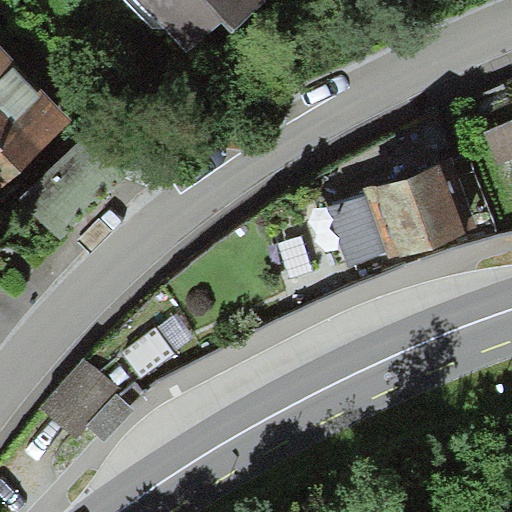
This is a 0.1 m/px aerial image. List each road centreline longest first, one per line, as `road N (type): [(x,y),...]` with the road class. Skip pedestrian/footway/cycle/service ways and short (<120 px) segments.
road 1 (residential): [(0,392),(143,243),(357,104),(511,31)]
road 2 (secondary): [(118,511),(326,387),(511,311)]
